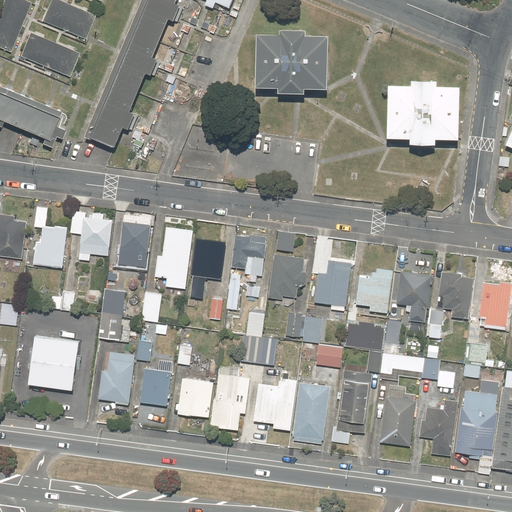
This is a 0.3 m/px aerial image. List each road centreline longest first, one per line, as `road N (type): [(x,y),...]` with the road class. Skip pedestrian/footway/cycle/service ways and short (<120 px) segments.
road 1 (unclassified): [(0,174),(468,234)]
road 2 (primary): [(67,444),(394,489)]
road 3 (residential): [(468,234),(499,40)]
road 4 (primary): [(216,511),(48,491)]
